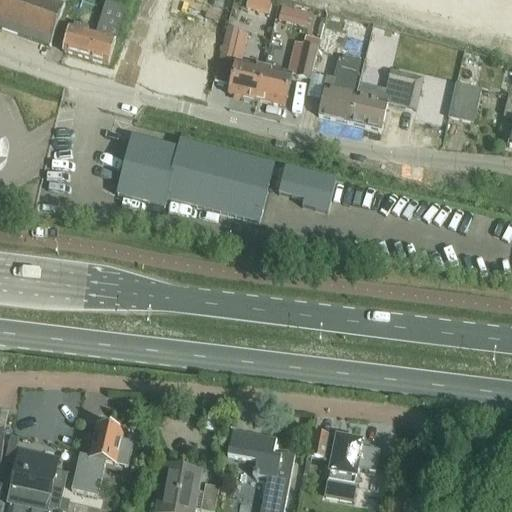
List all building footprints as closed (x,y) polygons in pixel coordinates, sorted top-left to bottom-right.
[(28,0),(0,0),(0,31),(15,37),(28,0)] [(28,0),(15,37),(51,50),(67,4),(75,6),(77,0),(28,0)] [(64,56),(109,69),(116,45),(125,11),(106,6),(96,39),(87,36),(89,30),(75,26),(73,32),(71,31),(64,56)] [(282,10),(278,24),(307,31),(311,16),(282,10)] [(221,62),(233,66),(243,36),(230,32),(221,62)] [(296,47),(291,68),(299,70),(297,80),(311,83),(319,51),(304,47),(304,49),(296,47)] [(357,100),(350,128),(381,135),(388,107),(416,114),(423,83),(392,76),(394,66),(388,64),(388,63),(373,60),(371,66),(366,65),(365,66),(357,100)] [(365,66),(343,61),(341,66),(338,66),(337,69),(338,70),(335,84),(326,82),(324,94),(325,94),(319,121),(350,128),(365,66)] [(265,72),(237,66),(229,99),(257,105),(265,72)] [(257,105),(285,112),(293,79),(265,72),(257,105)] [(477,93),(450,87),(447,100),(450,101),(446,119),(470,124),(477,93)] [(260,228),(274,170),(181,146),(179,153),(133,141),(118,199),(165,212),(167,204),(260,228)] [(337,184),(286,171),(279,198),(304,205),(302,211),(328,218),(337,184)] [(80,459),(72,495),(98,501),(106,466),(129,471),(134,447),(122,444),(124,435),(121,434),(122,431),(111,429),(110,431),(99,429),(92,461),(80,459)] [(285,511),(296,460),(274,456),(277,443),(233,435),(228,460),(258,465),(255,480),(269,482),(263,511),(285,511)] [(332,440),(313,437),(308,460),(327,464),(332,440)] [(381,454),(363,451),(364,446),(337,441),(328,484),(325,501),(354,506),(357,490),(355,490),(358,473),(376,476),(381,454)] [(12,491),(9,506),(35,511),(50,511),(51,510),(58,511),(60,511),(63,501),(68,476),(58,473),(60,465),(20,456),(12,491)] [(193,511),(201,473),(167,467),(159,511),(193,511)] [(205,488),(200,511),(213,511),(217,490),(205,488)] [(63,501),(60,511),(63,511),(68,511),(70,502),(63,501)]
